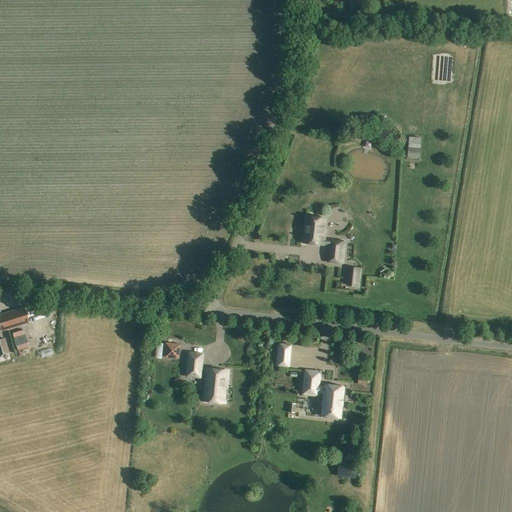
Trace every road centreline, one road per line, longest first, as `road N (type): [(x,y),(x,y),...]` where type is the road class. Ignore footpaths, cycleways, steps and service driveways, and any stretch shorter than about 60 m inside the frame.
road 1 (unclassified): [(209,306),(295,83),(301,0)]
road 2 (unclassified): [(511,346),(209,306)]
road 3 (unclassified): [(0,296),(49,291),(209,306)]
